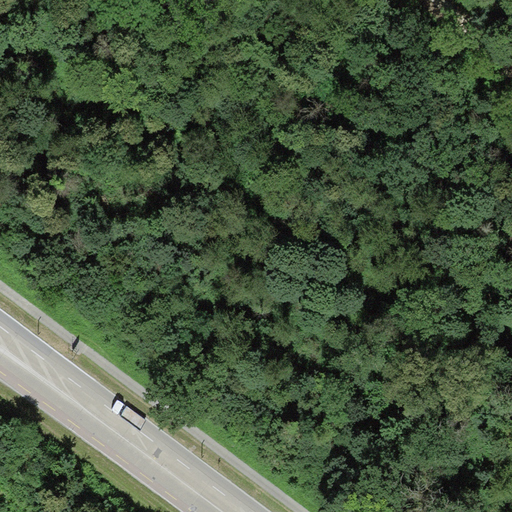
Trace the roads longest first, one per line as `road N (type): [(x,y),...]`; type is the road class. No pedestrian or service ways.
road 1 (primary): [(248,511),(0,328)]
road 2 (primary): [(0,368),(199,511)]
